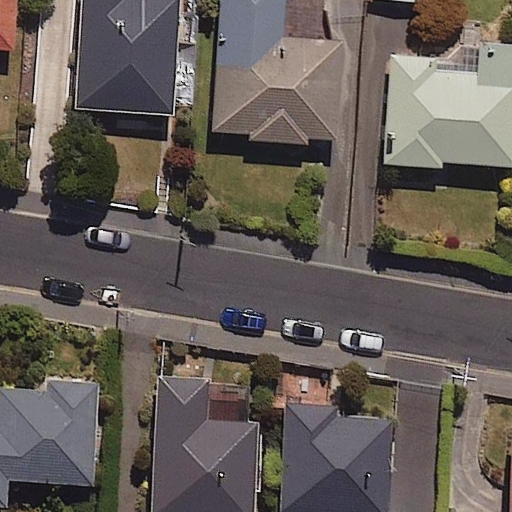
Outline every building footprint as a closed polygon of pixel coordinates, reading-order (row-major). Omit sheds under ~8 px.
[(0,0),(0,53),(13,55),(17,0),(0,0)] [(84,0),(76,112),(174,119),(182,0),(84,0)] [(337,148),(345,47),(281,43),(284,0),(222,0),(212,139),(337,148)] [(429,0),(370,0),(370,6),(429,11),(429,0)] [(435,61),(388,57),(380,165),(511,174),(511,44),(479,43),(477,81),(434,78),(435,61)] [(214,384),(161,380),(149,511),(256,511),(263,429),(211,425),(214,384)] [(96,496),(103,389),(48,386),(47,397),(3,394),(1,433),(0,433),(0,511),(9,511),(11,490),(96,496)] [(392,511),(398,426),(338,422),(338,411),(289,408),(282,511),(392,511)] [(511,511),(511,424),(503,424),(495,511),(511,511)]
